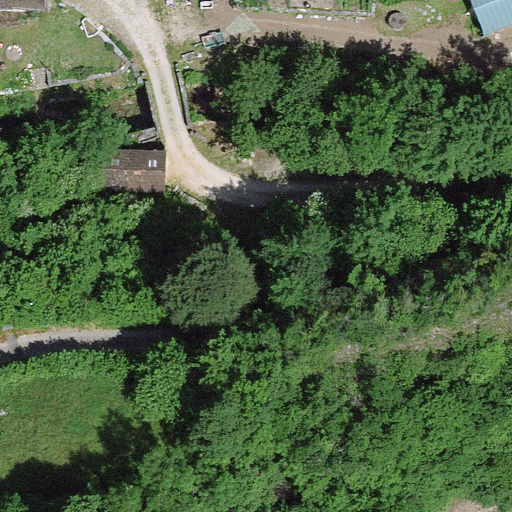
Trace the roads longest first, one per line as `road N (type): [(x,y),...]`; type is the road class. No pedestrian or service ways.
road 1 (track): [(511,247),(0,358)]
road 2 (track): [(511,187),(314,196),(201,180),(132,0)]
